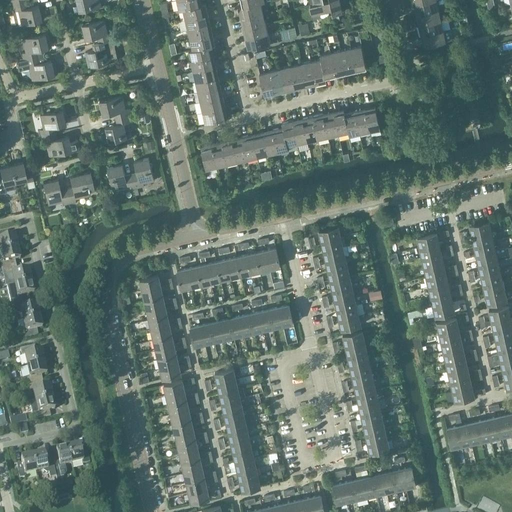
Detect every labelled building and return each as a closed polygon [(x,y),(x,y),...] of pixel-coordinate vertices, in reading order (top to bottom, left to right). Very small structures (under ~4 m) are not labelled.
[(76,0),(79,12),(101,7),(99,0),(76,0)] [(201,5),(201,4),(200,0),(176,0),(179,10),(183,9),(201,5)] [(311,14),(332,10),(332,9),(329,0),(328,0),(324,1),(320,2),(314,4),(314,3),(309,4),(309,7),(311,14)] [(343,12),(341,3),(346,2),(345,0),(329,0),(332,9),(332,10),(333,14),(336,14),(343,12)] [(439,9),(436,0),(433,0),(414,4),(416,15),(439,9)] [(260,2),(242,6),(238,7),(240,18),(263,13),(260,3),(260,2)] [(15,27),(19,26),(41,21),(38,6),(26,8),(25,3),(10,6),(15,27)] [(185,19),(208,14),(205,3),(201,4),(201,5),(183,9),(185,19)] [(416,15),(419,25),(441,20),(439,9),(416,15)] [(263,13),(240,18),(243,28),(265,23),(263,13)] [(187,29),(210,24),(208,14),(185,19),(187,29)] [(98,43),(112,40),(111,33),(107,34),(104,20),(82,25),(85,40),(97,37),(98,43)] [(444,30),(441,20),(419,25),(421,35),(444,30)] [(245,38),(267,33),(265,23),(243,28),(245,38)] [(190,39),(212,34),(210,24),(187,29),(190,39)] [(306,25),(299,26),(301,36),(308,34),(306,25)] [(452,39),(450,29),(444,30),(421,35),(424,46),(452,39)] [(47,33),(44,33),(22,39),(25,53),(21,54),(23,60),(37,57),(36,51),(50,48),(47,33)] [(245,38),(247,49),(270,43),(267,33),(245,38)] [(192,50),(211,45),(211,46),(215,45),(212,34),(190,39),(192,50)] [(92,44),(94,50),(88,51),(91,66),(117,60),(112,40),(98,43),(92,44)] [(78,45),(79,51),(87,50),(86,43),(78,45)] [(213,56),(211,46),(211,45),(192,50),(188,51),(191,61),(213,56)] [(351,48),(356,70),(366,68),(361,46),(351,48)] [(346,73),(356,70),(351,48),(341,50),(346,73)] [(336,75),(346,73),(341,50),(330,53),(336,75)] [(325,77),(336,75),(330,53),(320,55),(321,59),(325,77)] [(378,55),(380,63),(388,61),(386,53),(378,55)] [(126,54),(122,59),(128,64),(132,59),(126,54)] [(193,71),(215,66),(213,56),(191,61),(193,71)] [(31,80),(53,75),(56,74),(54,62),(51,63),(50,60),(38,63),(37,57),(23,60),(16,62),(19,71),(29,69),(31,80)] [(321,59),(320,59),(310,61),(316,84),(326,81),(325,77),(321,59)] [(300,63),(305,86),(316,84),(310,61),(300,63)] [(290,66),(295,88),(305,86),(300,63),(290,66)] [(215,66),(193,71),(195,81),(218,76),(215,66)] [(295,88),(290,66),(280,68),(285,91),(295,88)] [(285,91),(280,68),(270,70),(275,93),(285,91)] [(270,70),(259,73),(264,95),(275,93),(270,70)] [(198,92),(220,86),(218,76),(195,81),(198,92)] [(200,102),(222,97),(220,86),(198,92),(200,102)] [(116,119),(130,116),(129,110),(125,110),(121,96),(99,101),(103,116),(114,113),(116,119)] [(202,112),(225,107),(222,97),(200,102),(202,112)] [(375,106),(365,108),(370,131),(380,128),(375,106)] [(227,117),(225,107),(202,112),(205,122),(227,117)] [(370,131),(365,108),(355,111),(360,133),(370,131)] [(344,113),(345,113),(344,109),(333,111),(338,134),(348,132),(349,132),(344,113)] [(40,136),(55,133),(53,127),(65,125),(62,110),(39,115),(42,129),(39,130),(40,136)] [(338,134),(333,111),(323,114),(328,136),(338,134)] [(360,133),(355,111),(345,113),(344,113),(349,132),(348,132),(349,135),(360,133)] [(312,116),(317,139),(328,136),(323,114),(312,116)] [(130,116),(116,119),(117,125),(105,128),(109,143),(131,138),(128,123),(131,122),(130,116)] [(302,118),(307,141),(317,139),(312,116),(302,118)] [(307,141),(302,118),(292,121),(297,143),(307,141)] [(282,127),(287,146),(297,143),(292,121),(281,123),(282,127)] [(272,129),(277,152),(288,150),(287,146),(282,127),(272,129)] [(262,132),(267,154),(277,152),(272,129),(262,132)] [(252,134),(257,157),(267,154),(262,132),(252,134)] [(55,133),(40,136),(42,143),(45,142),(49,156),(79,149),(76,139),(68,141),(67,136),(56,139),(55,133)] [(242,136),(247,159),(257,157),(252,134),(242,136)] [(231,139),(237,161),(247,159),(242,136),(231,139)] [(237,161),(231,139),(221,141),(226,164),(237,161)] [(154,141),(147,142),(148,150),(156,148),(154,141)] [(211,143),(216,166),(226,164),(221,141),(211,143)] [(211,143),(200,146),(205,168),(216,166),(211,143)] [(131,175),(134,189),(144,186),(143,183),(154,181),(149,158),(134,161),(137,173),(131,175)] [(11,165),(15,185),(21,184),(20,181),(26,180),(26,182),(33,181),(29,167),(23,168),(22,162),(11,165)] [(134,189),(131,175),(125,176),(122,164),(107,167),(112,190),(127,187),(127,190),(134,189)] [(0,188),(4,188),(5,190),(16,188),(15,185),(11,165),(0,167),(0,171),(0,173),(0,188)] [(74,197),(88,194),(88,196),(89,195),(88,191),(93,190),(89,172),(69,176),(71,188),(65,190),(69,204),(75,202),(74,197)] [(48,205),(47,203),(61,200),(62,205),(69,204),(65,190),(60,191),(57,179),(42,183),(47,205),(48,205)] [(384,218),(386,226),(395,224),(393,216),(384,218)] [(470,225),(472,235),(491,230),(489,220),(470,225)] [(341,236),(339,226),(319,230),(322,240),(341,236)] [(491,230),(472,235),(474,244),(494,240),(491,230)] [(0,248),(1,252),(17,248),(15,236),(9,237),(8,232),(0,233),(0,248)] [(437,232),(418,237),(420,247),(439,242),(437,232)] [(324,250),(343,246),(341,236),(322,240),(324,250)] [(496,250),(494,240),(474,244),(477,254),(496,250)] [(442,252),(439,242),(420,247),(422,257),(442,252)] [(345,255),(343,246),(324,250),(326,260),(345,255)] [(17,248),(1,252),(3,263),(0,263),(2,270),(16,267),(15,261),(20,260),(17,248)] [(276,248),(266,250),(270,269),(280,266),(276,248)] [(270,269),(266,250),(256,252),(260,271),(270,269)] [(498,260),(496,250),(477,254),(479,264),(498,260)] [(256,252),(246,254),(250,273),(260,271),(256,252)] [(393,253),(391,254),(393,263),(395,263),(399,261),(397,252),(393,253)] [(444,262),(442,252),(422,257),(424,267),(444,262)] [(246,254),(236,257),(241,275),(250,273),(246,254)] [(326,260),(328,270),(348,265),(345,255),(326,260)] [(226,259),(230,272),(231,278),(241,275),(236,257),(226,259)] [(231,278),(230,272),(226,259),(217,261),(219,272),(221,280),(231,278)] [(479,264),(481,274),(500,270),(498,260),(479,264)] [(221,280),(219,272),(217,261),(207,263),(211,282),(213,282),(221,280)] [(424,267),(427,276),(446,272),(444,262),(424,267)] [(211,282),(207,263),(197,266),(201,284),(209,283),(211,282)] [(331,280),(350,275),(348,265),(328,270),(331,280)] [(201,284),(197,266),(187,268),(192,287),(201,284)] [(17,272),(16,267),(2,270),(3,276),(12,274),(14,285),(31,282),(28,270),(17,272)] [(192,287),(187,268),(177,270),(182,289),(192,287)] [(481,274),(483,284),(503,279),(500,270),(481,274)] [(448,282),(446,272),(427,276),(429,286),(448,282)] [(331,280),(333,289),(352,285),(350,275),(331,280)] [(142,290),(161,285),(158,276),(140,280),(142,290)] [(483,284),(486,294),(505,289),(503,279),(483,284)] [(15,304),(30,300),(29,294),(34,293),(31,282),(14,285),(17,297),(14,297),(15,304)] [(451,291),(448,282),(429,286),(431,296),(451,291)] [(145,300),(163,295),(161,285),(142,290),(145,300)] [(333,289),(335,299),(354,295),(352,285),(333,289)] [(507,299),(505,289),(486,294),(488,304),(507,299)] [(380,290),(373,292),(375,299),(382,297),(380,290)] [(431,296),(433,306),(453,301),(451,291),(431,296)] [(147,309),(165,305),(163,295),(145,300),(147,309)] [(357,305),(354,295),(335,299),(337,309),(357,305)] [(30,300),(15,304),(10,305),(11,312),(19,314),(21,314),(23,321),(39,317),(36,305),(31,306),(30,300)] [(455,311),(453,301),(433,306),(436,316),(455,311)] [(149,319),(168,315),(165,305),(147,309),(149,319)] [(293,323),(289,305),(279,307),(283,326),(293,323)] [(359,314),(357,305),(337,309),(340,319),(359,314)] [(492,320),(511,315),(509,305),(489,310),(492,320)] [(273,328),(283,326),(279,307),(269,310),(273,328)] [(421,309),(408,312),(408,317),(413,317),(422,315),(421,309)] [(263,330),(273,328),(269,310),(259,312),(263,330)] [(249,314),(254,332),(263,330),(259,312),(249,314)] [(240,316),(244,335),(254,332),(249,314),(240,316)] [(361,325),(359,314),(340,319),(342,329),(361,325)] [(152,329),(170,325),(168,315),(149,319),(152,329)] [(494,330),(511,325),(511,319),(511,315),(492,320),(494,330)] [(244,335),(240,316),(230,318),(234,337),(244,335)] [(39,317),(23,321),(25,332),(22,333),(24,339),(38,336),(36,330),(42,329),(39,317)] [(234,337),(230,318),(220,321),(225,339),(234,337)] [(437,322),(439,332),(459,328),(456,318),(437,322)] [(225,339),(220,321),(211,323),(215,341),(225,339)] [(215,341),(211,323),(201,325),(205,343),(215,341)] [(154,339),(172,335),(170,325),(152,329),(154,339)] [(205,343),(201,325),(190,327),(195,346),(205,343)] [(496,339),(511,335),(511,325),(494,330),(496,339)] [(439,332),(442,342),(461,338),(459,328),(439,332)] [(343,335),(346,345),(365,341),(363,331),(343,335)] [(156,349),(174,345),(172,335),(154,339),(156,349)] [(511,335),(496,339),(498,349),(511,346),(511,335)] [(420,337),(412,338),(415,348),(422,346),(420,337)] [(442,342),(444,352),(463,347),(461,338),(442,342)] [(346,345),(348,355),(367,351),(365,341),(346,345)] [(158,359),(177,355),(174,345),(156,349),(158,359)] [(501,359),(511,356),(511,346),(498,349),(501,359)] [(25,356),(27,367),(44,363),(41,351),(36,353),(35,347),(20,350),(22,356),(25,356)] [(444,352),(446,362),(465,357),(463,347),(444,352)] [(348,355),(350,365),(369,360),(367,351),(348,355)] [(177,355),(158,359),(161,369),(179,365),(177,355)] [(511,356),(501,359),(503,369),(511,366),(511,356)] [(446,362),(448,372),(468,367),(465,357),(446,362)] [(350,365),(352,374),(372,370),(369,360),(350,365)] [(28,385),(43,381),(41,376),(47,375),(44,363),(27,367),(30,378),(27,378),(28,385)] [(161,369),(163,379),(181,374),(179,365),(161,369)] [(511,377),(511,366),(503,369),(505,379),(511,377)] [(448,372),(451,381),(470,377),(468,367),(448,372)] [(233,368),(215,373),(217,383),(236,379),(233,368)] [(352,374),(355,384),(374,380),(372,370),(352,374)] [(451,381),(453,391),(472,387),(470,377),(451,381)] [(217,383),(220,393),(238,389),(236,379),(217,383)] [(167,395),(185,390),(183,380),(164,384),(167,395)] [(355,384),(357,394),(376,389),(374,380),(355,384)] [(36,401),(52,398),(50,386),(44,388),(43,381),(28,385),(30,391),(33,390),(36,401)] [(472,387),(453,391),(455,401),(475,397),(472,387)] [(240,398),(238,389),(220,393),(222,403),(240,398)] [(378,399),(376,389),(357,394),(359,404),(378,399)] [(167,395),(169,404),(187,400),(185,390),(167,395)] [(52,398),(36,401),(30,403),(32,414),(35,414),(36,420),(51,416),(50,411),(55,409),(52,398)] [(242,408),(240,398),(222,403),(224,412),(242,408)] [(359,404),(361,413),(381,409),(378,399),(359,404)] [(171,414),(190,410),(187,400),(169,404),(171,414)] [(245,418),(242,408),(224,412),(226,422),(245,418)] [(383,418),(381,409),(361,413),(364,423),(383,418)] [(173,424),(192,420),(190,410),(171,414),(173,424)] [(496,417),(501,436),(511,434),(506,414),(496,417)] [(487,419),(491,438),(501,436),(496,417),(487,419)] [(247,428),(245,418),(226,422),(229,432),(247,428)] [(364,423),(366,433),(385,428),(383,418),(364,423)] [(491,438),(487,419),(477,421),(481,441),(491,438)] [(176,434),(194,429),(192,420),(173,424),(176,434)] [(467,423),(472,443),(481,441),(477,421),(467,423)] [(462,445),(472,443),(467,423),(457,426),(462,445)] [(21,435),(26,433),(28,433),(26,425),(19,426),(21,435)] [(452,447),(462,445),(457,426),(447,428),(452,447)] [(229,432),(231,441),(249,437),(247,428),(229,432)] [(388,438),(385,428),(366,433),(368,442),(388,438)] [(178,443),(196,439),(194,429),(176,434),(178,443)] [(251,447),(249,437),(231,441),(233,451),(251,447)] [(390,448),(388,438),(368,442),(370,453),(390,448)] [(180,453),(199,449),(196,439),(178,443),(180,453)] [(81,450),(80,445),(68,448),(72,464),(83,462),(84,465),(90,463),(86,449),(81,450)] [(254,457),(251,447),(233,451),(235,461),(254,457)] [(67,473),(65,466),(72,464),(68,448),(56,450),(57,456),(52,457),(56,477),(57,481),(62,480),(61,478),(64,477),(67,473)] [(201,459),(199,449),(180,453),(182,463),(201,459)] [(45,453),(33,456),(37,472),(43,471),(43,472),(47,474),(49,474),(50,478),(56,477),(52,457),(46,458),(45,453)] [(33,456),(21,458),(22,464),(16,465),(20,480),(26,478),(25,475),(37,472),(33,456)] [(235,461),(238,471),(256,467),(254,457),(235,461)] [(182,463),(184,473),(203,468),(201,459),(182,463)] [(416,485),(412,466),(402,469),(406,487),(416,485)] [(258,476),(256,467),(238,471),(240,480),(258,476)] [(184,473),(187,482),(205,478),(203,468),(184,473)] [(402,469),(392,471),(396,489),(406,487),(402,469)] [(392,471),(383,473),(387,491),(396,489),(392,471)] [(383,473),(373,475),(377,494),(387,491),(383,473)] [(373,475),(363,478),(367,496),(377,494),(373,475)] [(261,487),(258,476),(240,480),(242,491),(261,487)] [(187,482),(189,492),(208,488),(205,478),(187,482)] [(358,498),(367,496),(363,478),(353,480),(358,498)] [(348,500),(358,498),(353,480),(344,482),(348,500)] [(348,500),(344,482),(333,484),(337,503),(348,500)] [(189,492),(191,502),(210,498),(208,488),(189,492)] [(311,497),(314,511),(325,511),(321,495),(311,497)] [(304,511),(314,511),(311,497),(301,499),(304,511)] [(292,501),(294,511),(304,511),(301,499),(292,501)] [(282,504),(283,511),(294,511),(292,501),(282,504)]
